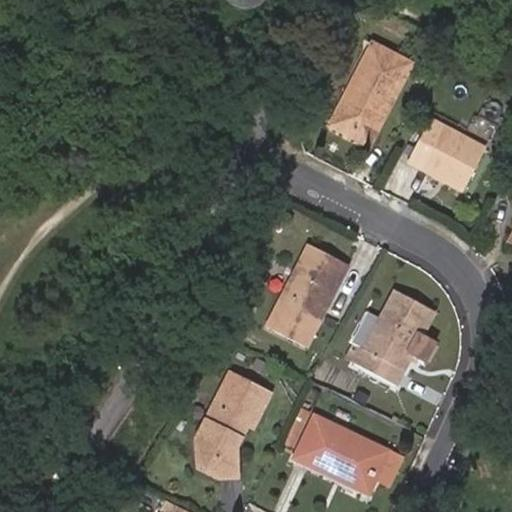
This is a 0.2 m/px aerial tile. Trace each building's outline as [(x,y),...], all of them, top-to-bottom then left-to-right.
[(405,46),(366,26),(324,110),(362,130),(405,46)] [(475,140),(420,111),(411,129),(401,147),(400,149),(455,178),(475,140)] [(411,129),(400,123),(391,141),(401,147),(411,129)] [(511,200),(498,229),(511,235),(511,200)] [(342,256),(302,235),(262,314),(292,329),(284,344),(295,349),(342,256)] [(350,347),(340,341),(336,350),(388,376),(403,349),(416,356),(427,334),(415,327),(428,302),(386,280),(354,339),(350,347)] [(211,318),(218,322),(225,308),(218,304),(211,318)] [(344,334),(340,341),(350,347),(354,339),(344,334)] [(244,422),(260,390),(221,369),(189,430),(189,462),(209,472),(229,471),(228,438),(239,419),(244,422)] [(270,435),(281,440),(302,399),(314,406),(321,392),(297,380),(270,435)] [(355,483),(374,443),(305,410),(286,451),(355,483)]
